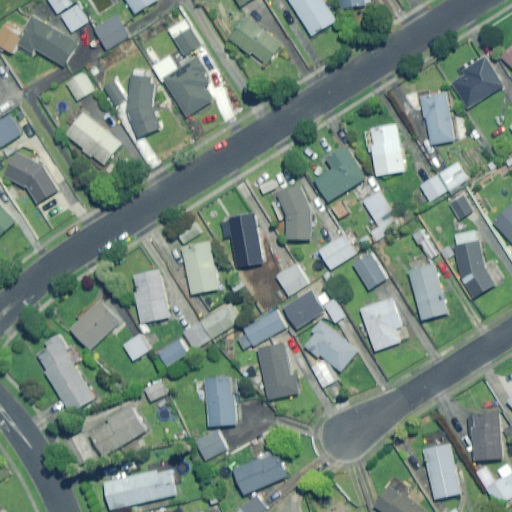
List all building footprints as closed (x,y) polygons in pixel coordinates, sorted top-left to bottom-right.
[(90,22),(77,3),(74,0),(47,0),(58,15),(60,14),(73,33),(90,22)] [(125,0),(136,16),(160,1),(159,0),(125,0)] [(253,0),(235,0),(240,8),(253,0)] [(337,22),(323,0),(288,0),(313,38),(337,22)] [(340,0),(343,11),(369,6),(367,0),(340,0)] [(283,46),(248,18),(230,41),(251,56),(252,55),(267,66),(283,46)] [(129,39),(116,19),(95,31),(107,52),(129,39)] [(23,35),(18,47),(34,55),(36,52),(67,67),(79,43),(31,20),(23,35)] [(203,46),(189,23),(180,29),(183,34),(173,40),(184,58),(203,46)] [(18,47),(23,35),(1,25),(0,28),(0,49),(13,56),(18,47)] [(511,48),(502,59),(511,68),(511,48)] [(205,69),(198,58),(163,80),(187,119),(214,103),(205,88),(211,84),(203,71),(205,69)] [(504,87),(485,58),(464,72),(467,75),(452,85),(469,111),(504,87)] [(95,92),(84,73),(66,84),(77,103),(95,92)] [(157,79),(133,77),(129,112),(141,140),(163,131),(154,108),(157,79)] [(127,100),(115,82),(104,89),(116,108),(127,100)] [(425,119),(427,119),(432,147),(454,143),(446,95),(429,98),(422,99),(425,119)] [(123,145),(84,114),(67,136),(106,167),(123,145)] [(406,172),(396,127),(371,132),(374,145),(372,145),(379,178),(406,172)] [(367,181),(346,146),(333,155),(340,167),(315,182),(329,204),(367,181)] [(42,168),(15,154),(9,166),(8,166),(3,177),(27,189),(37,206),(58,193),(42,168)] [(438,176),(448,193),(468,181),(458,164),(438,176)] [(448,193),(438,176),(421,187),(431,203),(448,193)] [(312,243),(313,213),(303,185),(276,192),(286,216),(285,241),(312,243)] [(393,215),(379,193),(364,202),(380,228),(372,234),(378,243),(398,230),(389,217),(393,215)] [(0,238),(16,224),(0,205),(0,238)] [(511,207),(494,224),(511,243),(511,250),(511,251),(511,207)] [(265,263),(253,216),(227,223),(238,270),(265,263)] [(440,254),(421,229),(412,235),(431,261),(440,254)] [(358,255),(346,236),(319,253),(331,272),(358,255)] [(455,246),(463,278),(475,299),(498,285),(488,268),(481,240),(455,246)] [(220,290),(210,243),(182,250),(192,296),(220,290)] [(388,280),(372,254),(354,266),(370,292),(388,280)] [(311,285),(298,265),(277,278),(290,298),(311,285)] [(449,315),(434,265),(409,272),(424,322),(449,315)] [(168,320),(160,273),(133,277),(142,325),(168,320)] [(346,319),(337,300),(325,306),(335,325),(346,319)] [(403,328),(393,300),(361,311),(376,353),(402,343),(398,330),(403,328)] [(120,325),(99,302),(82,318),(84,319),(71,331),(91,352),(120,325)] [(201,324),(211,341),(242,321),(232,305),(201,324)] [(288,329),(278,311),(243,330),(245,335),(237,339),(244,353),(288,329)] [(334,367),(343,373),(359,350),(321,323),(311,334),(314,336),(305,346),(322,361),(313,366),(321,389),(340,382),(334,367)] [(211,341),(201,324),(184,335),(195,351),(211,341)] [(151,351),(141,335),(124,346),(134,363),(151,351)] [(76,365),(58,337),(36,351),(48,371),(46,373),(71,414),(95,399),(74,366),(76,365)] [(189,355),(179,339),(158,353),(169,369),(189,355)] [(298,395),(285,344),(257,351),(270,402),(298,395)] [(231,395),(230,381),(206,383),(209,428),(240,426),(239,410),(236,410),(235,395),(231,395)] [(163,389),(147,395),(150,403),(166,397),(163,389)] [(148,433),(132,407),(107,423),(109,425),(91,436),(105,459),(148,433)] [(502,461),(498,413),(470,415),(471,431),(474,463),(502,461)] [(227,451),(218,433),(197,443),(206,462),(227,451)] [(96,458),(85,438),(67,447),(78,468),(96,458)] [(461,495),(451,446),(424,451),(435,501),(461,495)] [(241,497),(291,479),(279,447),(253,457),(255,462),(231,471),(241,497)] [(511,499),(511,471),(508,465),(497,472),(502,480),(487,489),(499,508),(511,499)] [(178,497),(172,472),(156,476),(156,473),(104,484),(110,511),(178,497)] [(424,511),(391,487),(375,508),(379,511),(424,511)] [(264,511),(268,509),(258,496),(236,511),(264,511)] [(349,511),(343,503),(330,511),(349,511)]
